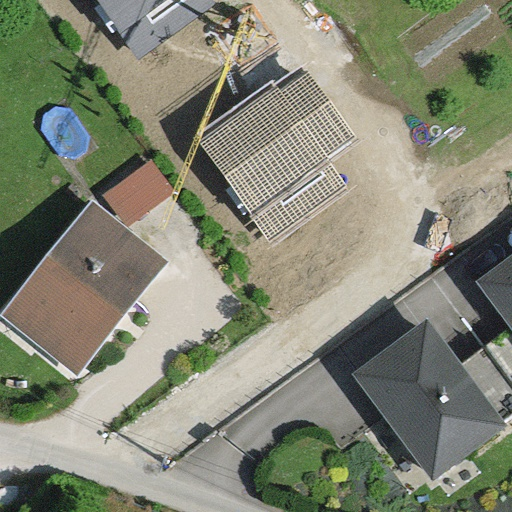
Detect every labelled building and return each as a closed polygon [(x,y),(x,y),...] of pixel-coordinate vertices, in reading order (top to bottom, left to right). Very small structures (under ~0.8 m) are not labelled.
[(219,6),(214,0),(97,0),(140,61),(219,6)] [(345,201),(325,172),(354,152),(304,82),(275,102),(273,98),(194,154),(266,256),(345,201)] [(149,164),(112,191),(128,213),(148,199),(165,187),(149,164)] [(42,322),(75,348),(154,248),(87,195),(64,224),(68,228),(29,277),(59,300),(42,322)] [(511,298),(511,311),(488,329),(511,362),(511,252),(490,268),(511,298)] [(29,277),(12,298),(42,322),(59,300),(29,277)] [(429,313),(365,360),(436,456),(511,400),(511,362),(488,329),(458,351),(429,313)]
